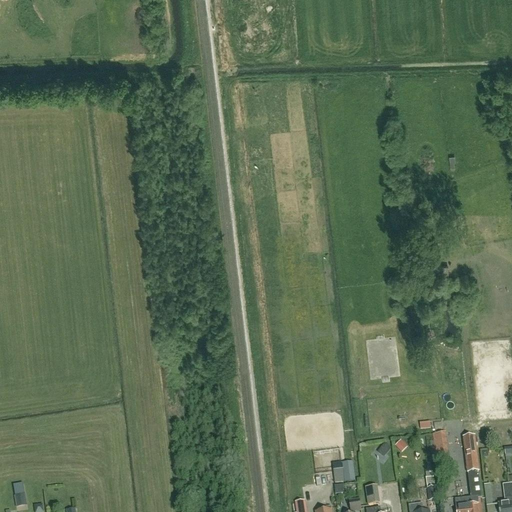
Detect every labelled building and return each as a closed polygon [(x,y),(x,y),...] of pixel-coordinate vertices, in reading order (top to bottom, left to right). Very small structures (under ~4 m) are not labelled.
[(422,431),(433,431),(433,423),(422,424),(422,431)] [(433,435),(434,446),(437,466),(448,464),(444,434),(433,435)] [(479,473),(478,467),(475,445),(478,444),(477,437),(464,439),(467,474),(470,474),(470,477),(468,477),(471,496),(472,496),(472,498),(455,500),(456,511),(481,511),(480,499),(482,499),(479,476),(477,476),(477,473),(479,473)] [(397,447),(404,455),(410,449),(403,441),(397,447)] [(384,444),(377,453),(384,458),(391,449),(384,444)] [(345,483),(355,481),(353,462),(342,464),(345,483)] [(344,482),(343,477),(343,470),(333,471),(335,483),(344,482)] [(508,477),(503,478),(504,486),(503,486),(505,499),(506,499),(506,504),(498,505),(498,511),(511,511),(511,505),(509,485),(508,477)] [(437,501),(435,489),(434,478),(426,479),(427,490),(428,502),(437,501)] [(490,485),(484,486),(487,506),(493,506),(490,485)] [(16,508),(28,506),(26,495),(14,497),(16,508)] [(309,511),(308,501),(297,502),(298,511),(309,511)] [(355,511),(361,511),(359,501),(349,502),(350,511),(355,511)]
